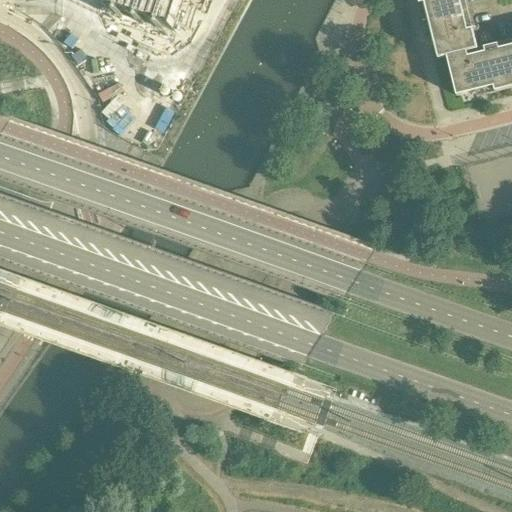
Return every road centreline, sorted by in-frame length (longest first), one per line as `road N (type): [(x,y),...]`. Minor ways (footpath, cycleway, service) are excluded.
road 1 (secondary): [(0,235),(511,418)]
road 2 (secondary): [(511,338),(0,157)]
road 3 (residential): [(364,89),(413,127),(459,128),(511,116)]
road 4 (unclassified): [(5,328),(71,221)]
